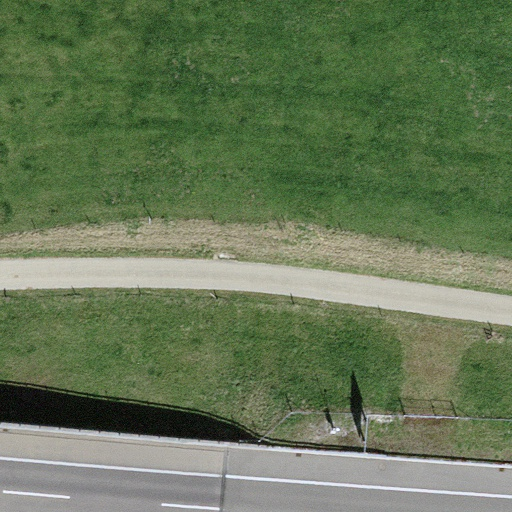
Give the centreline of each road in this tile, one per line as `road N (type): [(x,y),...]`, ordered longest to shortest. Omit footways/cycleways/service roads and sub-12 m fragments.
road 1 (track): [(511,309),(349,284),(0,281)]
road 2 (motorway): [(271,511),(0,489)]
